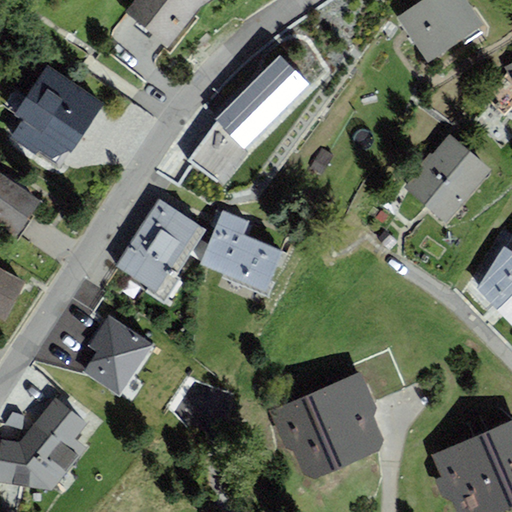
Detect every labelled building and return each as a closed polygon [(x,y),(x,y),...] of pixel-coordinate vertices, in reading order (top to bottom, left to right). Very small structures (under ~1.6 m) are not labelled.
[(135,0),(125,12),(169,46),(202,7),(211,0),(135,0)] [(465,0),(422,0),(397,18),(428,62),(482,24),(465,0)] [(217,121),(190,162),(224,187),(249,153),(247,150),(309,86),(279,55),(217,121)] [(61,166),(104,105),(48,66),(14,114),(23,121),(11,138),(35,156),(39,151),(61,166)] [(404,186),(446,222),(491,170),(450,134),(404,186)] [(41,202),(0,174),(0,227),(16,238),(41,202)] [(145,292),(164,304),(180,280),(175,276),(205,230),(158,199),(115,267),(148,288),(145,292)] [(250,221),(224,211),(201,266),(266,293),(284,251),(244,235),(250,221)] [(511,252),(504,247),(477,289),(511,325),(511,252)] [(0,321),(5,324),(26,282),(0,268),(0,321)] [(164,362),(115,330),(96,359),(112,369),(96,394),(128,415),(164,362)] [(284,447),(292,450),(303,473),(316,480),(380,452),(383,439),(373,417),(377,409),(360,372),(271,412),(284,447)] [(0,448),(0,482),(52,491),(87,448),(76,439),(87,424),(55,398),(19,442),(1,441),(0,448)] [(511,421),(434,455),(444,476),(435,480),(441,496),(452,501),(456,511),(500,511),(511,507),(511,421)]
